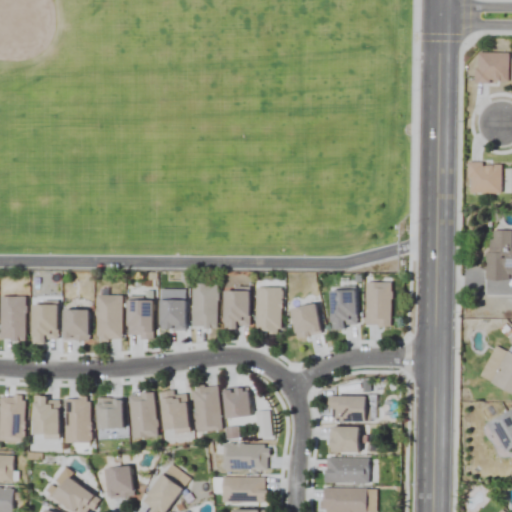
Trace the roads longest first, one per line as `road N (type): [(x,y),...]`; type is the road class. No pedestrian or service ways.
road 1 (tertiary): [(434,511),(442,0)]
road 2 (residential): [(0,370),(90,373),(235,358),(262,362),(297,386),(313,372),(350,362),(437,360)]
road 3 (residential): [(297,386),(296,511)]
